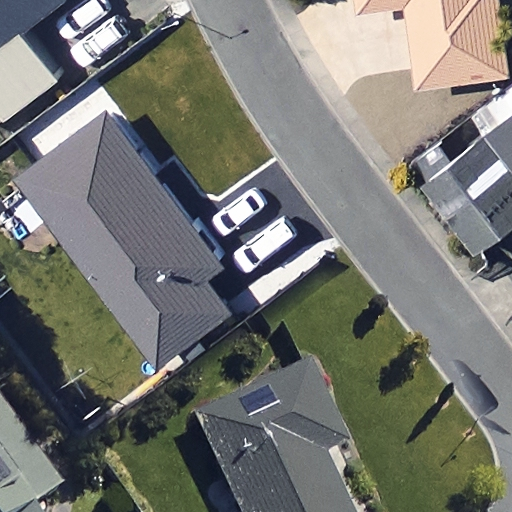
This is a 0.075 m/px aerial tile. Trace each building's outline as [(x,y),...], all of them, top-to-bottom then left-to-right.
[(45,0),(0,0),(0,121),(64,72),(22,17),(45,0)] [(407,0),(418,76),(503,64),(494,0),(407,0)] [(511,98),(420,164),(472,237),(511,208),(511,98)] [(246,289),(108,100),(19,165),(158,354),(246,289)] [(333,438),(297,361),(184,414),(229,511),(343,511),(313,448),(333,438)] [(0,511),(26,511),(18,500),(43,482),(0,421),(0,511)]
